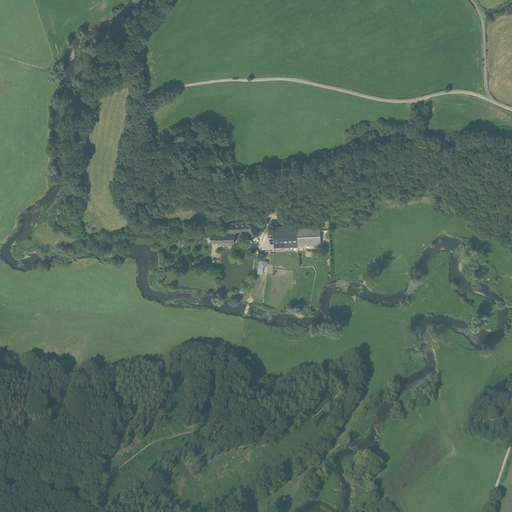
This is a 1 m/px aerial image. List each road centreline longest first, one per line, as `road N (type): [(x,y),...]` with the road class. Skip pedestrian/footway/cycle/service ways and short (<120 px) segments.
road 1 (track): [(511,240),(463,193),(432,182),(305,215),(246,214),(199,225),(164,220),(145,213),(121,185),(136,108)]
road 2 (track): [(0,356),(93,375),(206,355),(253,377),(323,382),(340,404),(324,433),(238,511)]
road 3 (track): [(136,108),(176,87),(227,80),(289,79),(395,101),(428,95)]
